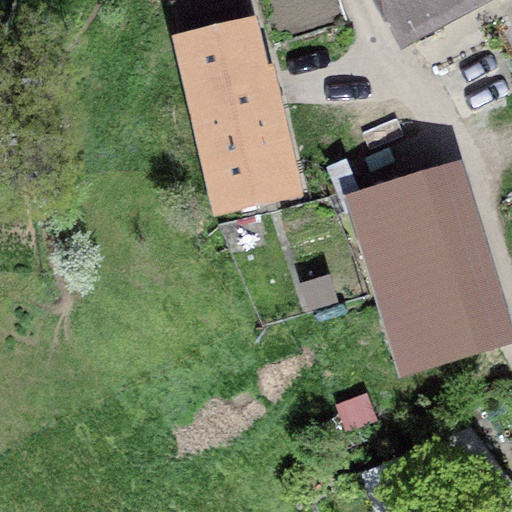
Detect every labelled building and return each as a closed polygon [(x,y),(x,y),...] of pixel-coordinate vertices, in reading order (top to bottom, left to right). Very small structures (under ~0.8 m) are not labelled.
[(249,0),(161,18),(198,204),(287,186),(249,0)] [(511,0),(390,0),(406,27),(452,0),(511,0)] [(26,86),(0,86),(0,141),(28,140),(26,86)] [(449,168),(348,199),(397,358),(499,326),(449,168)] [(511,511),(511,485),(471,433),(363,472),(377,511),(447,511),(443,501),(468,493),(480,510),(477,511),(511,511)]
